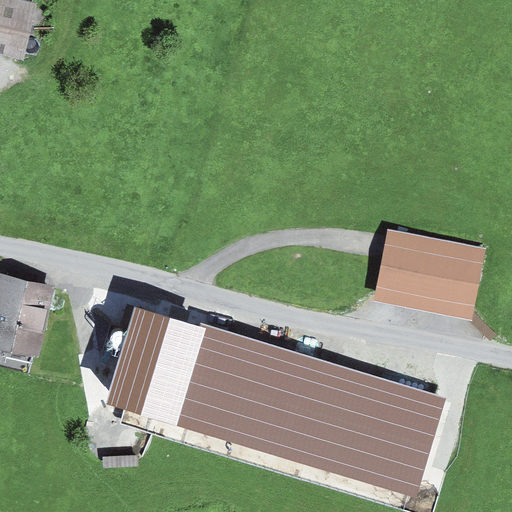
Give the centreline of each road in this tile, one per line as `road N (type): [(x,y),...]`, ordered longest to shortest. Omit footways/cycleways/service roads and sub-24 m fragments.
road 1 (unclassified): [(511,358),(0,248)]
road 2 (track): [(379,248),(337,240),(267,244),(189,289)]
road 3 (track): [(114,441),(77,264)]
